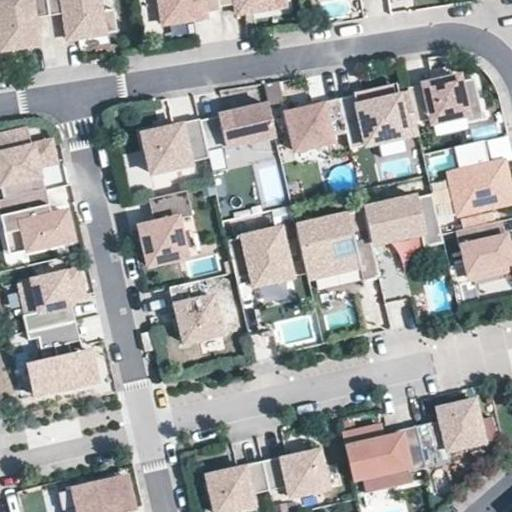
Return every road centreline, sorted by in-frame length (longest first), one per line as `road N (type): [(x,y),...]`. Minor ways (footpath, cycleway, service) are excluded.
road 1 (residential): [(71,91),(453,33),(492,44),(511,68)]
road 2 (residential): [(71,91),(148,427)]
road 3 (residential): [(148,427),(0,461)]
